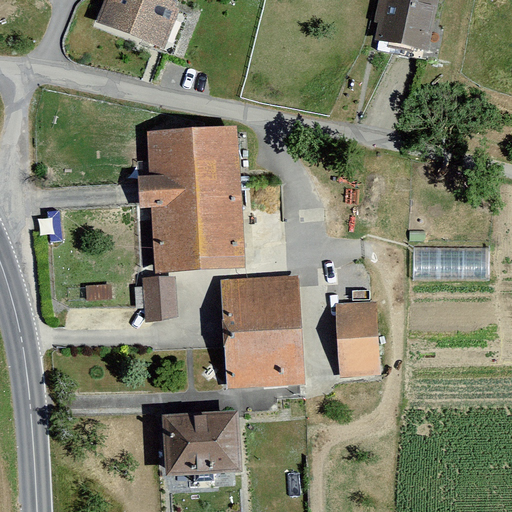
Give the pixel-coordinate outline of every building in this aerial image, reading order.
[(107,0),(99,24),(166,49),(184,0),(107,0)] [(385,0),(385,2),(381,1),(377,27),(381,28),(378,44),(436,53),(444,0),(385,0)] [(154,177),(144,177),(146,210),(156,209),(159,273),(247,268),(239,130),(152,134),(154,177)] [(50,163),(38,163),(37,179),(51,179),(50,163)] [(489,246),(411,247),(412,279),(490,278),(489,246)] [(177,278),(146,280),(148,320),(180,318),(177,278)] [(303,278),(223,282),(229,385),(308,381),(303,278)] [(379,303),(340,305),(343,377),(383,375),(379,303)] [(241,413),(168,416),(171,473),(243,470),(241,413)]
